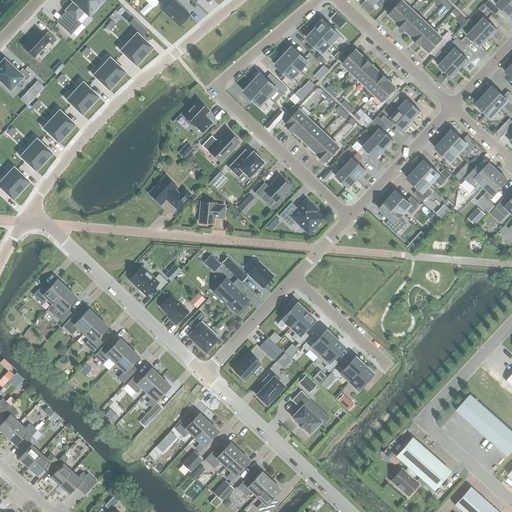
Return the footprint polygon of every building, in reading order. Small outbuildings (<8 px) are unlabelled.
[(61,26),(60,26),(70,36),(81,24),(89,16),(103,0),(71,0),(74,2),(66,11),(70,15),(61,26)] [(172,0),(163,11),(179,26),(188,15),(172,0)] [(488,0),(484,5),(495,15),(499,10),(488,0)] [(511,3),(508,0),(500,0),(496,6),(509,18),(511,13),(511,3)] [(365,1),(361,6),(370,15),(374,9),(365,1)] [(410,9),(402,2),(389,15),(397,23),(410,9)] [(397,23),(396,23),(405,31),(405,30),(418,17),(410,9),(397,23)] [(336,13),(330,19),(341,29),(346,23),(336,13)] [(405,30),(405,31),(413,38),(426,24),(418,17),(405,30)] [(484,18),(476,27),(489,39),(497,30),(484,18)] [(344,41),(323,21),(319,25),(314,30),(331,45),(336,40),(340,45),(344,41)] [(413,38),(412,38),(420,46),(421,46),(434,32),(426,24),(413,38)] [(140,25),(135,30),(143,37),(147,32),(140,25)] [(476,27),(467,37),(480,48),(489,39),(476,27)] [(331,45),(314,30),(310,35),(306,39),(327,59),(331,55),(326,50),(331,45)] [(23,47),(33,57),(47,42),(51,45),(56,40),(47,32),(43,36),(38,31),(23,47)] [(421,46),(429,53),(442,39),(434,32),(421,46)] [(447,33),(442,39),(446,43),(452,37),(447,33)] [(136,34),(128,42),(143,57),(151,48),(136,34)] [(457,38),(453,43),(461,51),(465,46),(457,38)] [(466,38),(462,42),(467,46),(470,42),(466,38)] [(128,42),(120,51),(135,66),(143,57),(128,42)] [(288,51),(283,56),(300,72),(308,63),(292,48),(288,52),(288,51)] [(456,49),(447,58),(460,70),(468,60),(456,49)] [(443,53),(440,50),(434,56),(438,59),(443,53)] [(364,58),(363,58),(356,51),(342,65),(350,72),(364,58)] [(300,72),(283,56),(278,61),(279,61),(275,66),(291,81),(300,72)] [(109,58),(101,67),(116,81),(125,73),(109,58)] [(371,66),(372,66),(364,58),(363,58),(364,58),(350,72),(358,80),(371,66)] [(447,58),(439,67),(451,79),(460,70),(447,58)] [(4,60),(0,64),(0,80),(10,90),(21,78),(26,82),(30,77),(22,69),(18,73),(4,60)] [(55,66),(51,71),(56,75),(60,71),(55,66)] [(324,66),(320,71),(324,75),(328,71),(324,66)] [(379,73),(372,66),(371,66),(358,80),(366,87),(379,73)] [(101,67),(93,76),(108,90),(116,81),(101,67)] [(387,81),(388,80),(380,72),(379,73),(366,87),(374,95),(387,81)] [(256,78),(252,83),(269,98),(275,104),(283,95),(287,90),(277,81),(273,86),(261,74),(257,79),(256,78)] [(387,81),(374,95),(382,102),(395,89),(387,81)] [(37,82),(28,91),(35,97),(43,88),(37,82)] [(82,83),(74,92),(89,106),(98,97),(82,83)] [(248,88),(244,92),(264,112),(268,108),(264,104),(269,98),(252,83),(248,87),(247,88),(248,88)] [(492,87),(484,96),(499,110),(503,107),(508,111),(511,106),(511,96),(508,92),(503,97),(492,87)] [(296,94),(301,100),(307,94),(301,89),(296,94)] [(74,92),(66,101),(81,115),(89,106),(74,92)] [(499,110),(484,96),(475,105),(476,105),(474,107),(479,112),(481,110),(491,119),(499,110)] [(407,100),(398,109),(412,121),(420,112),(407,100)] [(204,116),(208,111),(197,101),(183,116),(194,127),(194,126),(202,133),(212,123),(206,118),(206,119),(204,116)] [(412,121),(398,109),(390,118),(403,131),(412,121)] [(59,111),(51,120),(66,134),(74,125),(59,111)] [(307,118),(299,111),(286,125),(294,133),(295,132),(294,132),(307,118)] [(384,116),(380,120),(388,127),(389,128),(393,124),(384,116)] [(377,117),(373,121),(384,131),(388,127),(380,120),(377,117)] [(274,118),(265,128),(269,132),(279,122),(274,118)] [(302,139),(315,126),(307,118),(294,132),(295,132),(302,139)] [(51,120),(43,128),(58,143),(66,134),(51,120)] [(310,147),(323,133),(315,126),(302,139),(310,147)] [(495,135),(500,140),(508,131),(503,126),(495,135)] [(393,141),(380,129),(371,138),(384,151),(393,141)] [(452,131),(443,140),(459,154),(464,159),(473,150),(472,149),(462,140),(457,136),(459,134),(454,129),(453,131),(452,131)] [(211,136),(201,146),(207,152),(208,151),(220,163),(239,143),(227,131),(218,140),(215,140),(211,136)] [(318,154),(331,141),(323,133),(310,147),(318,154)] [(466,135),(462,140),(472,149),(475,146),(471,142),(472,140),(466,135)] [(384,151),(371,138),(362,148),(369,154),(376,160),(384,151)] [(36,139),(28,148),(43,162),(52,153),(36,139)] [(459,154),(443,140),(435,149),(455,168),(460,162),(456,158),(459,154)] [(318,154),(317,155),(325,163),(339,148),(331,141),(318,154)] [(186,144),(177,153),(182,159),(191,149),(186,144)] [(28,148),(20,157),(35,171),(43,162),(28,148)] [(362,148),(358,153),(363,158),(364,159),(369,154),(362,148)] [(237,159),(228,168),(238,177),(243,172),(249,178),(250,176),(252,177),(256,173),(255,171),(263,163),(261,161),(262,159),(256,153),(254,155),(252,153),(249,156),(245,151),(237,159)] [(358,153),(353,158),(358,164),(363,158),(358,153)] [(190,154),(185,159),(189,163),(194,158),(190,154)] [(358,164),(353,158),(344,168),(357,180),(366,171),(358,164)] [(470,163),(475,168),(479,163),(474,158),(470,163)] [(415,170),(431,185),(435,181),(441,187),(446,181),(424,161),(415,170)] [(467,163),(454,176),(459,181),(472,168),(467,163)] [(484,188),(498,172),(489,164),(484,169),(479,165),(465,179),(475,189),(479,184),(484,188)] [(14,168),(5,177),(21,191),(29,182),(14,168)] [(357,180),(344,168),(335,177),(348,189),(357,180)] [(415,170),(407,179),(418,189),(413,195),(422,203),(432,193),(427,189),(431,185),(415,170)] [(444,170),(440,174),(447,180),(450,176),(444,170)] [(328,172),(322,178),(325,181),(331,175),(328,172)] [(507,181),(498,172),(484,188),(487,191),(483,196),(488,201),(507,181)] [(5,177),(0,182),(0,188),(12,200),(21,191),(5,177)] [(168,201),(176,209),(190,195),(184,189),(179,195),(174,190),(176,188),(164,177),(148,194),(160,205),(166,199),(168,201)] [(266,193),(275,202),(289,187),(278,177),(268,188),(264,183),(254,194),(260,199),(266,193)] [(387,200),(403,215),(406,211),(411,216),(421,206),(411,197),(407,201),(396,191),(387,200)] [(249,196),(238,208),(244,214),(256,202),(249,196)] [(511,214),(511,199),(509,203),(504,199),(496,208),(506,217),(510,213),(511,214)] [(313,207),(305,200),(296,210),(291,204),(292,204),(291,203),(278,216),(290,227),(295,221),(308,234),(322,219),(311,209),(313,207)] [(399,219),(403,215),(387,200),(379,210),(390,220),(385,224),(397,235),(406,225),(399,219)] [(201,202),(199,223),(212,224),(213,216),(217,217),(217,218),(223,219),(224,206),(214,205),(214,204),(201,202)] [(236,209),(230,214),(233,218),(239,213),(236,209)] [(472,214),(468,219),(475,226),(485,215),(480,211),(474,217),(472,214)] [(271,223),(266,227),(271,231),(275,227),(271,223)] [(422,234),(417,239),(421,243),(427,237),(422,234)] [(415,241),(408,249),(412,252),(419,245),(415,241)] [(209,257),(203,263),(213,272),(219,267),(209,257)] [(257,263),(248,273),(262,287),(272,277),(268,273),(269,272),(264,267),(263,268),(257,263)] [(143,265),(128,280),(146,296),(155,287),(159,291),(167,282),(159,274),(154,279),(141,267),(143,265)] [(234,265),(228,270),(233,275),(242,283),(247,277),(238,269),(234,265)] [(172,268),(165,275),(171,281),(178,274),(172,268)] [(46,299),(52,304),(66,289),(57,280),(47,291),(42,286),(33,296),(41,304),(46,299)] [(219,286),(214,292),(220,297),(236,312),(247,301),(225,280),(219,286)] [(52,304),(47,310),(56,319),(57,318),(62,323),(71,313),(66,309),(76,298),(66,289),(52,304)] [(205,300),(200,295),(192,304),(196,308),(205,300)] [(171,296),(160,308),(170,317),(169,319),(175,325),(188,312),(171,296)] [(290,328),(305,311),(301,307),(300,307),(296,303),(277,324),(281,328),(285,323),(290,328)] [(88,309),(78,320),(73,316),(63,327),(71,335),(77,328),(83,334),(98,319),(88,309)] [(305,311),(290,328),(295,333),(291,337),(295,341),(300,345),(308,336),(304,332),(314,320),(310,316),(305,311)] [(205,353),(219,338),(201,321),(205,318),(200,313),(191,324),(195,328),(187,336),(205,353)] [(107,328),(98,319),(83,334),(89,340),(84,344),(93,352),(102,343),(97,339),(107,328)] [(317,358),(335,338),(330,334),(329,334),(325,330),(315,342),(310,337),(301,347),(306,351),(308,350),(317,358)] [(267,338),(258,347),(273,361),(282,352),(267,338)] [(335,338),(317,358),(325,366),(324,367),(329,372),(337,363),(333,359),(343,347),(339,343),(335,338)] [(114,364),(129,348),(119,339),(109,350),(105,345),(94,356),(103,364),(108,358),(114,364)] [(139,357),(129,348),(114,364),(124,372),(118,378),(123,383),(133,373),(128,368),(139,357)] [(244,381),(260,364),(249,354),(233,371),(244,381)] [(284,354),(277,362),(282,367),(289,359),(284,354)] [(348,382),(363,365),(358,360),(358,361),(354,357),(339,373),(348,382)] [(91,369),(86,365),(80,371),(85,375),(91,369)] [(363,365),(348,382),(357,390),(372,374),(368,370),(368,369),(363,365)] [(146,393),(160,378),(150,368),(140,379),(136,375),(127,384),(135,392),(140,388),(146,393)] [(14,375),(8,371),(3,376),(8,381),(14,375)] [(266,405),(284,387),(269,373),(261,381),(266,386),(257,395),(266,405)] [(316,386),(305,376),(298,383),(309,393),(316,386)] [(170,387),(160,378),(146,393),(151,399),(147,403),(151,407),(170,387)] [(324,380),(321,384),(326,388),(329,385),(324,380)] [(300,408),(292,418),(298,424),(302,428),(309,434),(320,422),(303,406),(309,400),(300,392),(292,401),(300,408)] [(511,431),(470,395),(456,411),(507,457),(511,451),(511,431)] [(0,413),(2,415),(10,406),(14,402),(10,398),(6,402),(2,399),(0,401),(0,413)] [(157,403),(145,415),(151,420),(162,408),(157,403)] [(0,425),(0,431),(6,437),(19,424),(13,419),(18,413),(10,406),(2,415),(6,419),(0,425)] [(194,438),(208,423),(198,413),(188,424),(184,420),(175,429),(183,437),(188,433),(194,438)] [(54,414),(50,418),(54,422),(58,417),(54,414)] [(200,444),(195,448),(199,452),(218,432),(208,423),(194,438),(200,444)] [(24,436),(28,440),(36,432),(37,431),(29,424),(24,429),(19,424),(6,437),(16,446),(24,436)] [(170,432),(161,441),(167,447),(176,437),(170,432)] [(27,450),(18,459),(28,467),(40,454),(31,446),(36,441),(35,440),(31,437),(28,440),(23,446),(27,450)] [(412,438),(396,457),(399,460),(408,467),(417,475),(434,490),(450,472),(412,438)] [(219,462),(225,467),(240,452),(230,443),(220,454),(215,449),(205,460),(213,468),(219,462)] [(386,448),(382,453),(395,464),(399,460),(396,457),(386,448)] [(249,461),(240,452),(225,467),(231,473),(226,478),(230,481),(249,461)] [(50,470),(55,465),(58,461),(50,454),(45,460),(40,454),(28,467),(37,476),(45,467),(50,470)] [(189,457),(182,464),(190,472),(202,459),(197,454),(192,459),(189,457)] [(63,455),(58,461),(55,465),(59,468),(50,478),(60,486),(72,473),(63,465),(68,459),(63,455)] [(401,469),(391,481),(407,496),(418,484),(413,479),(417,475),(408,467),(404,471),(401,469)] [(250,491),(256,497),(271,481),(261,472),(251,483),(246,479),(237,488),(246,496),(250,491)] [(60,486),(69,495),(77,485),(81,489),(79,491),(84,496),(97,482),(88,474),(86,476),(82,473),(77,478),(72,473),(60,486)] [(281,490),(271,481),(256,497),(262,502),(256,508),(259,511),(268,511),(275,505),(270,501),(281,490)] [(221,501),(233,489),(228,484),(223,490),(219,486),(213,493),(221,501)] [(497,511),(470,487),(454,506),(461,511),(497,511)] [(113,497),(105,506),(109,511),(108,511),(116,511),(112,508),(118,502),(113,497)] [(227,499),(222,504),(227,508),(231,504),(227,499)]
